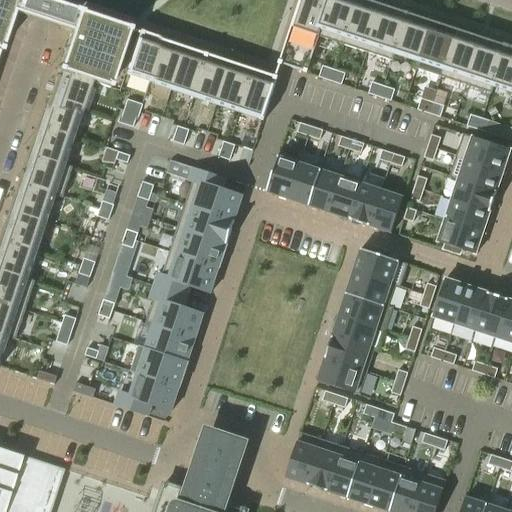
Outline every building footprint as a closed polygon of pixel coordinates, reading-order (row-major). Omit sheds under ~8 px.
[(0,0),(0,41),(10,11),(41,22),(70,31),(57,70),(58,70),(108,86),(127,29),(95,18),(48,2),(42,0),(0,0)] [(299,0),(279,62),(305,71),(319,29),(318,28),(327,0),(299,0)] [(327,0),(318,28),(319,29),(342,36),(354,0),(327,0)] [(361,0),(354,0),(342,36),(367,44),(380,6),(361,0)] [(380,6),(367,44),(392,53),(405,14),(380,6)] [(405,14),(392,53),(416,61),(429,23),(405,14)] [(429,23),(416,61),(441,69),(454,31),(429,23)] [(137,30),(123,73),(146,80),(160,38),(137,30)] [(454,31),(441,69),(466,78),(479,39),(454,31)] [(160,38),(146,80),(169,88),(183,45),(160,38)] [(479,39),(466,78),(490,86),(503,47),(479,39)] [(183,45),(169,88),(192,96),(206,53),(183,45)] [(511,50),(503,47),(490,86),(511,92),(511,50)] [(206,53),(192,96),(215,103),(229,61),(206,53)] [(229,61),(215,103),(238,111),(252,68),(229,61)] [(324,65),(320,77),(328,80),(332,68),(324,65)] [(252,68),(238,111),(261,119),(275,76),(252,68)] [(332,68),(328,80),(336,82),(339,71),(332,68)] [(59,71),(49,98),(84,110),(93,82),(59,71)] [(374,82),(370,93),(378,96),(381,85),(374,82)] [(381,85),(378,96),(385,99),(389,87),(381,85)] [(49,98),(40,126),(75,138),(84,110),(49,98)] [(124,98),(120,110),(127,112),(131,100),(124,98)] [(423,98),(419,110),(427,112),(431,101),(423,98)] [(131,100),(127,112),(135,115),(139,103),(131,100)] [(431,101),(427,112),(434,115),(438,104),(431,101)] [(120,110),(116,121),(123,124),(127,112),(120,110)] [(127,112),(123,124),(131,126),(135,115),(127,112)] [(472,115),(468,126),(476,129),(480,117),(472,115)] [(480,117),(476,129),(484,131),(487,120),(480,117)] [(300,123),(297,133),(308,136),(311,127),(300,123)] [(176,125),(173,133),(184,137),(187,129),(176,125)] [(40,126),(30,155),(65,166),(75,138),(40,126)] [(311,127),(308,136),(319,140),(323,131),(311,127)] [(173,133),(170,141),(182,144),(184,137),(173,133)] [(431,135),(427,147),(437,150),(440,138),(431,135)] [(463,135),(456,156),(503,172),(510,150),(463,135)] [(341,137),(338,146),(349,150),(352,141),(341,137)] [(221,141),(219,148),(230,152),(232,144),(221,141)] [(352,141),(349,150),(361,154),(364,144),(352,141)] [(427,147),(423,158),(433,161),(437,150),(427,147)] [(219,148),(216,156),(227,159),(230,152),(219,148)] [(382,150),(379,160),(390,164),(393,154),(382,150)] [(127,164),(130,156),(118,152),(116,160),(127,164)] [(279,152),(266,192),(287,199),(299,163),(301,159),(279,152)] [(393,154),(390,164),(401,167),(405,158),(393,154)] [(30,155),(21,183),(56,195),(65,166),(30,155)] [(456,156),(449,176),(458,179),(496,192),(503,172),(456,156)] [(299,163),(287,199),(308,206),(320,170),(299,163)] [(320,170),(308,206),(328,213),(342,173),(321,166),(320,170)] [(200,185),(192,207),(235,221),(243,196),(223,190),(227,179),(197,170),(192,182),(200,185)] [(342,173),(328,213),(349,220),(361,184),(362,179),(342,173)] [(417,176),(414,188),(423,191),(427,179),(417,176)] [(458,179),(451,200),(489,213),(496,192),(458,179)] [(142,182),(140,190),(151,194),(154,186),(142,182)] [(21,183),(11,212),(46,223),(56,195),(21,183)] [(361,184),(349,220),(369,227),(381,191),(361,184)] [(414,188),(410,199),(419,202),(423,191),(414,188)] [(140,190),(137,197),(148,201),(151,194),(140,190)] [(381,191),(369,227),(391,234),(403,198),(381,191)] [(451,200),(444,221),(482,233),(489,213),(451,200)] [(102,202),(100,210),(111,213),(114,206),(102,202)] [(192,207),(184,231),(227,245),(235,221),(192,207)] [(407,208),(403,219),(413,222),(416,211),(407,208)] [(100,210),(98,217),(109,221),(111,213),(100,210)] [(11,212),(2,240),(37,252),(46,223),(11,212)] [(457,257),(458,254),(459,255),(460,251),(474,255),(474,254),(475,255),(482,233),(444,221),(443,223),(442,223),(436,243),(443,246),(441,251),(457,257)] [(126,230),(124,238),(135,242),(138,234),(126,230)] [(184,231),(176,255),(219,269),(227,245),(184,231)] [(124,238),(121,246),(132,250),(135,242),(124,238)] [(2,240),(0,245),(0,271),(27,280),(37,252),(2,240)] [(361,249),(353,272),(396,286),(395,287),(399,289),(399,287),(401,284),(407,265),(361,249)] [(162,275),(158,288),(187,297),(190,287),(211,294),(219,269),(176,255),(169,277),(162,275)] [(83,259),(81,267),(92,270),(95,262),(83,259)] [(81,267),(79,274),(90,278),(92,270),(81,267)] [(0,271),(0,302),(18,308),(27,280),(0,271)] [(353,272),(346,294),(388,308),(389,307),(395,287),(396,286),(353,272)] [(445,279),(432,317),(454,324),(467,286),(445,279)] [(427,284),(423,295),(432,298),(436,286),(427,284)] [(467,286),(454,324),(475,331),(487,293),(467,286)] [(160,303),(152,325),(195,339),(204,315),(184,308),(187,297),(158,288),(154,301),(160,303)] [(487,293),(475,331),(495,338),(508,300),(487,293)] [(346,294),(339,315),(386,331),(393,309),(393,308),(389,307),(388,308),(346,294)] [(423,295),(419,306),(428,309),(432,298),(423,295)] [(103,300),(100,308),(112,312),(114,304),(103,300)] [(511,301),(508,300),(495,338),(511,343),(511,301)] [(0,302),(0,334),(8,337),(18,308),(0,302)] [(100,308),(98,315),(109,319),(112,312),(100,308)] [(339,315),(331,337),(374,351),(374,352),(378,354),(379,352),(386,331),(339,315)] [(65,316),(62,323),(73,327),(76,320),(65,316)] [(62,323),(59,331),(71,335),(73,327),(62,323)] [(152,325),(145,349),(188,363),(195,339),(152,325)] [(413,327),(409,338),(418,341),(422,330),(413,327)] [(331,337),(324,359),(367,373),(374,352),(374,351),(331,337)] [(409,338),(405,350),(414,353),(418,341),(409,338)] [(98,352),(87,348),(85,356),(96,360),(98,352)] [(434,348),(431,358),(442,361),(445,352),(434,348)] [(145,349),(137,373),(180,387),(188,363),(145,349)] [(445,352),(442,361),(453,365),(456,356),(445,352)] [(324,359),(317,381),(359,395),(360,395),(367,373),(324,359)] [(475,362),(472,371),(483,375),(486,366),(475,362)] [(486,366),(483,375),(494,379),(497,369),(486,366)] [(38,370),(34,378),(55,385),(58,377),(38,370)] [(398,371),(395,382),(404,385),(408,374),(398,371)] [(123,393),(118,407),(148,416),(151,406),(171,412),(180,387),(137,373),(129,395),(123,393)] [(395,382),(391,393),(400,396),(404,385),(395,382)] [(75,383),(73,392),(92,398),(95,390),(75,383)] [(325,392),(322,401),(333,405),(336,395),(325,392)] [(336,395),(333,405),(345,408),(348,399),(336,395)] [(366,405),(363,415),(374,418),(377,409),(366,405)] [(377,409),(374,418),(386,422),(389,413),(377,409)] [(395,424),(392,433),(404,437),(406,428),(395,424)] [(300,433),(285,478),(307,485),(321,440),(300,433)] [(425,434),(422,443),(433,447),(436,438),(425,434)] [(245,511),(246,511),(231,506),(238,483),(248,451),(202,435),(192,468),(185,491),(164,484),(158,502),(154,511),(245,511)] [(436,438),(433,447),(444,451),(447,441),(436,438)] [(321,440),(307,485),(327,492),(342,447),(321,440)] [(342,447),(327,492),(348,499),(363,454),(352,450),(342,447)] [(0,448),(0,511),(51,511),(65,470),(0,448)] [(363,454),(348,499),(368,505),(383,460),(363,454)] [(491,455),(488,465),(499,468),(502,459),(491,455)] [(511,462),(502,459),(499,468),(510,472),(511,467),(511,462)] [(383,460),(368,505),(388,511),(404,467),(383,460)] [(404,467),(388,511),(411,511),(424,474),(404,467)] [(424,474),(411,511),(435,511),(446,481),(424,474)] [(465,498),(460,511),(484,511),(487,505),(465,498)]
